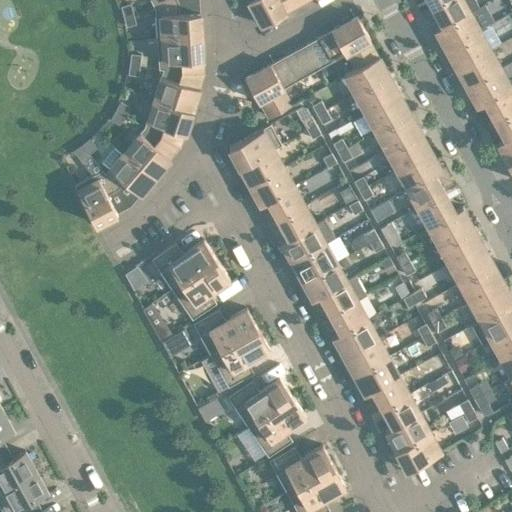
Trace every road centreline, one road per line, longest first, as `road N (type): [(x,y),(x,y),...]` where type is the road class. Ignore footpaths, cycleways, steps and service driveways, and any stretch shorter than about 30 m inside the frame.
road 1 (residential): [(200,147),(396,511)]
road 2 (residential): [(384,0),(506,221)]
road 3 (residential): [(0,326),(99,511)]
road 4 (residential): [(200,147),(150,209),(102,242)]
